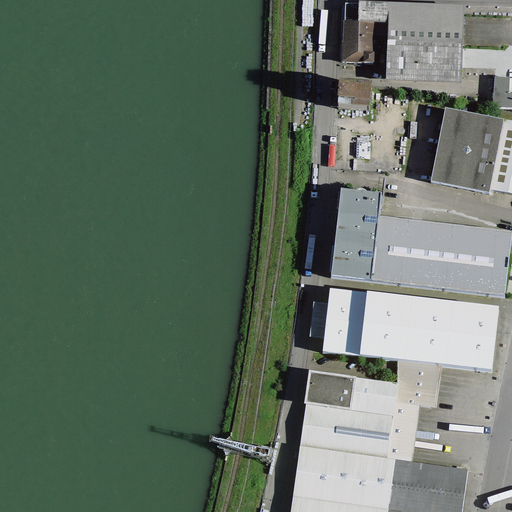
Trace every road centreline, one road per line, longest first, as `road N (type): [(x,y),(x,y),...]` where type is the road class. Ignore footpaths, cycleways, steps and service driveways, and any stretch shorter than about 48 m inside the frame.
road 1 (residential): [(331,0),(314,234),(276,511)]
road 2 (residential): [(489,511),(511,394)]
